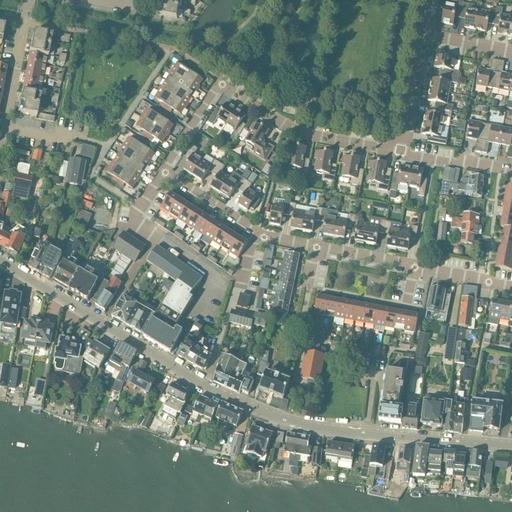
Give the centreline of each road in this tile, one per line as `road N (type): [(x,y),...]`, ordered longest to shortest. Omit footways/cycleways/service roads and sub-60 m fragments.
road 1 (residential): [(511,445),(286,421),(189,377),(0,262)]
road 2 (residential): [(511,287),(267,238),(163,170)]
road 3 (residential): [(399,153),(297,133),(220,79),(163,170)]
road 4 (unknown): [(140,210),(146,227),(205,272),(196,311),(209,323)]
road 5 (residential): [(163,170),(133,223),(154,239),(125,286)]
road 6 (residential): [(399,153),(422,33)]
